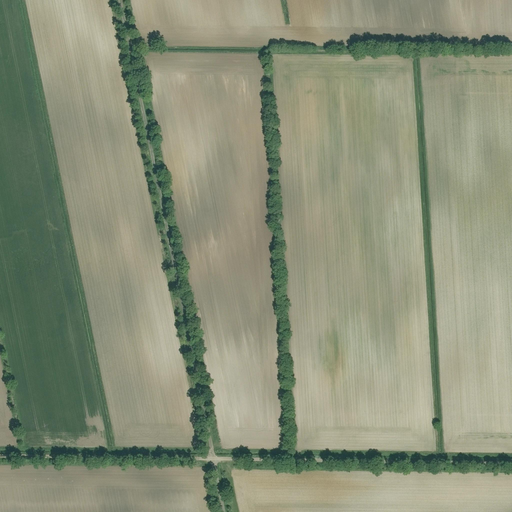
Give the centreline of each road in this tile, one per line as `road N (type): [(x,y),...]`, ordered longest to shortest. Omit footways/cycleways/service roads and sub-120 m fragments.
road 1 (unclassified): [(213,458),(121,0)]
road 2 (unclassified): [(511,463),(213,458)]
road 3 (unclassified): [(213,458),(0,455)]
